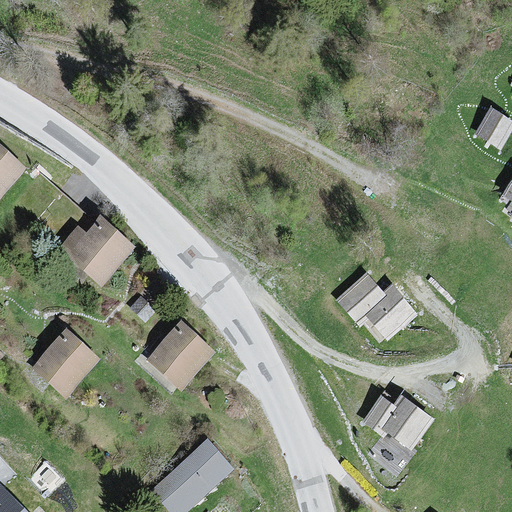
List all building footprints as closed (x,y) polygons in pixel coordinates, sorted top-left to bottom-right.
[(478,135),(505,148),(511,133),(511,116),(491,107),(478,135)] [(0,195),(20,173),(0,155),(0,195)] [(94,222),(62,262),(98,291),(130,251),(94,222)] [(392,338),(421,310),(396,284),(388,291),(369,271),(339,300),(359,320),(367,312),(392,338)] [(156,314),(136,299),(125,314),(144,329),(156,314)] [(212,356),(177,325),(144,364),(179,394),(212,356)] [(62,335),(29,371),(64,403),(97,367),(62,335)] [(391,414),(378,404),(359,428),(373,438),(378,433),(405,453),(426,426),(398,405),(391,414)] [(188,511),(229,474),(201,445),(148,495),(164,511),(188,511)] [(20,511),(0,490),(0,511),(20,511)]
